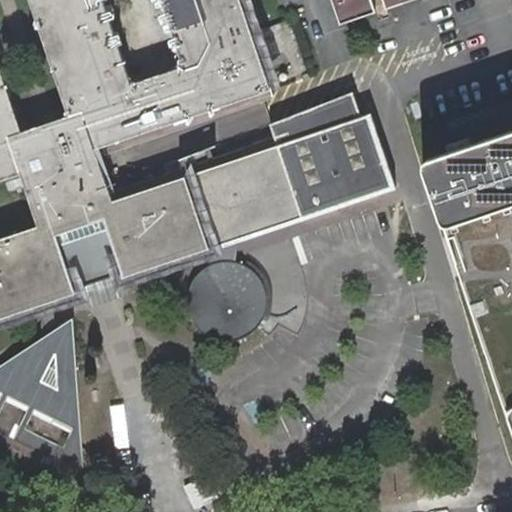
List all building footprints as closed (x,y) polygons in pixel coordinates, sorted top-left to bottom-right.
[(45,120),(21,128),(0,68),(0,179),(21,172),(38,223),(0,236),(0,323),(40,310),(40,341),(0,367),(0,394),(1,394),(0,395),(0,416),(10,399),(24,405),(6,434),(82,473),(73,319),(57,328),(56,305),(79,297),(76,288),(98,281),(121,274),(123,281),(212,251),(213,257),(202,262),(194,270),(187,280),(184,289),(183,302),(186,313),(191,323),(200,332),(210,337),(221,340),(232,341),(242,337),(254,328),(259,322),(262,317),(264,309),(266,303),(265,292),(265,289),(262,279),(256,270),(247,263),(238,258),(226,255),(230,245),(396,189),(369,111),(359,114),(352,93),(286,117),(290,126),(271,133),(185,162),(183,155),(164,161),(166,168),(111,187),(99,154),(96,144),(270,84),(240,0),(31,0),(70,112),(45,120)] [(330,0),(339,24),(412,0),(330,0)] [(270,84),(96,144),(99,154),(273,95),(270,84)] [(271,133),(290,126),(286,117),(268,124),(271,133)] [(511,132),(432,160),(428,162),(425,165),(425,170),(511,422),(511,132)] [(98,281),(76,288),(79,297),(84,310),(128,296),(123,281),(121,274),(98,281)]
